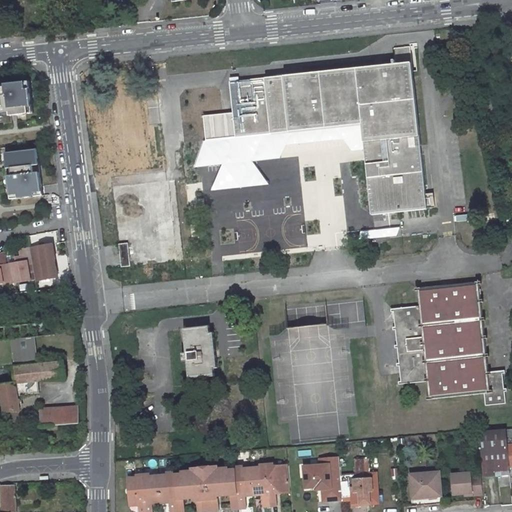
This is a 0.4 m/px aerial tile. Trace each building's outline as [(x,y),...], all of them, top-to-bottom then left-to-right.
[(372,215),(428,209),(425,185),(410,46),(394,48),(396,60),(394,60),(394,63),(396,63),(396,64),(230,82),(236,137),(362,124),(372,215)] [(30,81),(0,84),(0,117),(3,117),(4,123),(12,122),(11,116),(33,113),(30,81)] [(38,149),(6,152),(7,168),(2,168),(4,177),(8,176),(11,198),(43,195),(38,149)] [(157,263),(177,261),(169,181),(132,184),(134,209),(151,208),(157,263)] [(122,267),(131,266),(128,243),(119,244),(122,267)] [(57,277),(54,259),(55,259),(53,244),(30,248),(34,272),(36,281),(57,277)] [(31,280),(29,273),(34,272),(30,248),(20,250),(21,256),(17,257),(17,255),(7,257),(9,265),(7,265),(10,282),(10,284),(31,280)] [(0,283),(10,282),(7,265),(0,266),(0,283)] [(399,384),(425,382),(426,381),(428,381),(430,399),(485,393),(486,405),(506,403),(503,371),(489,372),(479,281),(418,288),(420,306),(391,309),(392,312),(394,312),(395,321),(404,320),(404,326),(402,326),(407,365),(409,365),(410,371),(401,372),(402,381),(399,382),(399,384)] [(49,290),(0,295),(0,294),(0,309),(51,304),(49,290)] [(400,366),(401,372),(410,371),(409,365),(407,365),(402,326),(404,326),(404,320),(395,321),(396,327),(396,330),(398,345),(398,348),(400,363),(400,366)] [(34,337),(55,335),(54,321),(0,326),(0,340),(15,339),(34,337)] [(210,325),(184,328),(186,353),(182,353),(183,361),(187,361),(189,379),(215,376),(214,368),(213,358),(217,358),(216,349),(212,350),(211,340),(215,340),(214,332),(211,332),(210,325)] [(64,361),(36,364),(34,337),(15,339),(18,366),(14,367),(16,383),(1,386),(3,400),(5,412),(7,411),(9,422),(20,422),(18,411),(20,410),(18,398),(21,397),(21,395),(39,393),(38,382),(65,379),(64,361)] [(80,424),(79,407),(40,409),(42,426),(80,424)] [(511,445),(507,446),(506,437),(511,436),(511,429),(480,432),(485,477),(510,475),(509,466),(511,465),(511,445)] [(340,468),(339,457),(320,459),(320,465),(330,464),(330,469),(340,468)] [(369,473),(368,458),(356,459),(357,473),(369,473)] [(264,507),(271,506),(267,464),(260,465),(260,467),(252,468),(254,495),(263,494),(264,507)] [(291,492),(288,464),(275,466),(275,464),(267,464),(271,506),(278,506),(277,493),(291,492)] [(330,469),(330,464),(320,465),(304,466),(306,488),(316,487),(322,487),(322,489),(323,498),(332,498),(332,501),(343,500),(340,468),(330,469)] [(218,468),(218,466),(192,468),(193,471),(182,472),(182,474),(175,474),(178,511),(185,511),(184,498),(196,497),(198,511),(206,511),(205,510),(212,509),(212,511),(220,510),(219,495),(231,495),(232,509),(239,509),(236,469),(229,469),(229,467),(218,468)] [(246,496),(254,495),(252,468),(252,467),(244,467),(244,466),(236,467),(236,469),(239,509),(247,508),(246,496)] [(178,511),(175,474),(174,472),(167,473),(167,475),(159,475),(161,503),(170,502),(170,511),(178,511)] [(443,495),(441,472),(411,474),(413,495),(428,494),(428,497),(443,495)] [(472,476),(471,473),(452,475),(454,494),(465,493),(473,493),(473,495),(483,494),(482,475),(472,476)] [(153,511),(153,504),(161,503),(159,475),(151,476),(151,474),(144,475),(146,511),(153,511)] [(139,511),(146,511),(144,475),(136,475),(136,477),(128,478),(130,506),(139,505),(139,511)] [(360,491),(361,504),(371,504),(370,493),(373,493),(372,477),(353,478),(355,492),(360,491)] [(1,487),(2,511),(16,511),(15,486),(1,487)]
